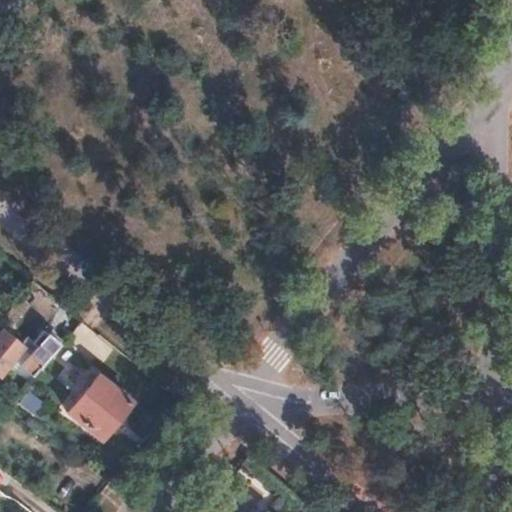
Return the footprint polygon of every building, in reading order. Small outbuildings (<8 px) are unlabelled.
[(35,343),(0,386),(0,392),(11,401),(28,380),(33,375),(30,373),(57,341),(42,329),(32,340),(35,343)] [(1,330),(0,330),(0,371),(21,347),(1,330)] [(33,375),(28,380),(42,392),(58,372),(44,361),(33,375)] [(95,373),(64,411),(97,438),(128,401),(95,373)] [(34,415),(43,400),(26,390),(17,405),(34,415)]
